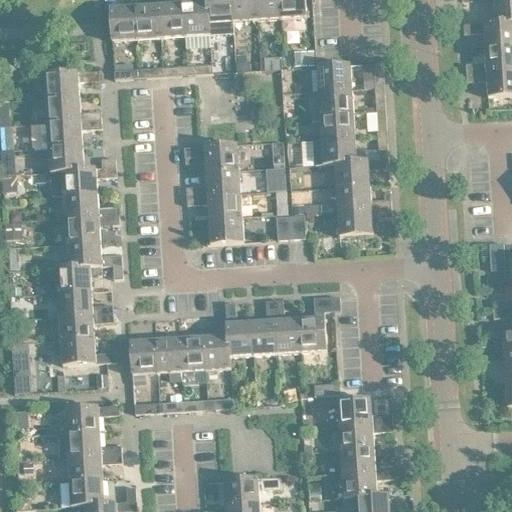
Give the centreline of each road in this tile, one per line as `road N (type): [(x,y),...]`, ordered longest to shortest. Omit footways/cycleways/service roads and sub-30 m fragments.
road 1 (residential): [(162,84),(176,280),(438,266)]
road 2 (unclassified): [(450,442),(438,266)]
road 3 (unclassified): [(428,138),(421,0)]
road 4 (unclassified): [(438,266),(428,138)]
